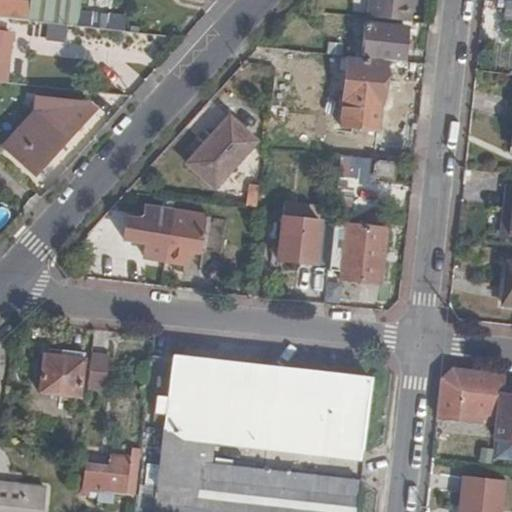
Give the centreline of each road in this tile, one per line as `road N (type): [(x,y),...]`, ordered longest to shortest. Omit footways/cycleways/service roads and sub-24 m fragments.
road 1 (residential): [(0,294),(422,340)]
road 2 (tertiary): [(260,0),(0,290)]
road 3 (residential): [(422,340),(460,0)]
road 4 (residential): [(401,511),(422,340)]
